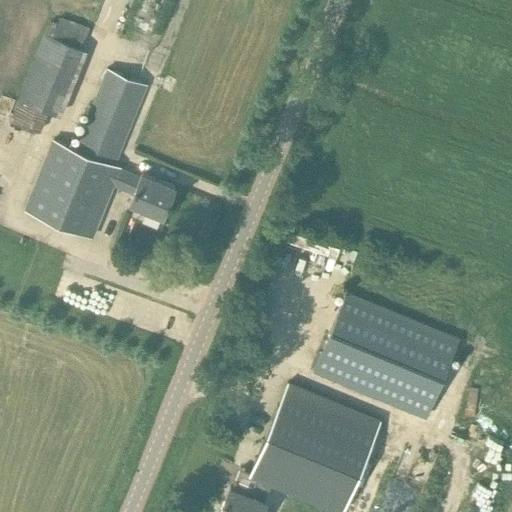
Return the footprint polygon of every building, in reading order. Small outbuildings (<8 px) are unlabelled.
[(88,28),(52,15),(45,33),(43,32),(9,120),(40,132),(48,111),(61,116),(86,52),(82,50),(83,48),(81,47),(88,28)] [(147,84),(106,68),(74,146),(54,138),(25,210),(91,237),(113,184),(133,192),(129,202),(163,216),(175,186),(141,172),(140,176),(119,168),(120,166),(114,164),(147,84)] [(313,251),(337,258),(341,244),(290,228),(287,240),(314,248),(313,251)] [(459,338),(347,291),(314,370),(426,416),(459,338)] [(380,420),(288,382),(250,472),(258,475),(250,495),(230,487),(219,511),(260,511),(265,501),(264,501),(272,481),(343,510),(380,420)] [(481,452),(502,460),(510,438),(489,431),(481,452)]
